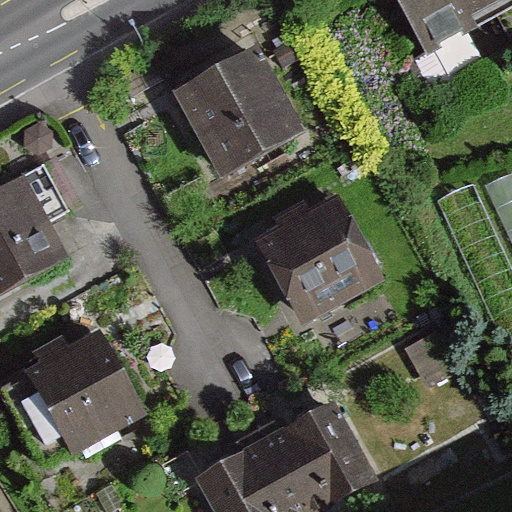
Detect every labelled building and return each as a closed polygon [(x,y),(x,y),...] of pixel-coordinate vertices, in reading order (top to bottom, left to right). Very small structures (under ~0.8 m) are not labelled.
[(511,0),(404,0),(430,50),(511,8),(511,0)] [(268,51),(178,99),(220,179),(310,131),(268,51)] [(23,176),(0,187),(0,285),(63,252),(23,176)] [(260,236),(305,313),(383,267),(338,190),(260,236)] [(38,368),(74,438),(141,404),(104,334),(38,368)] [(195,472),(217,511),(351,511),(385,494),(333,398),(195,472)] [(11,511),(2,490),(0,490),(0,511),(11,511)]
